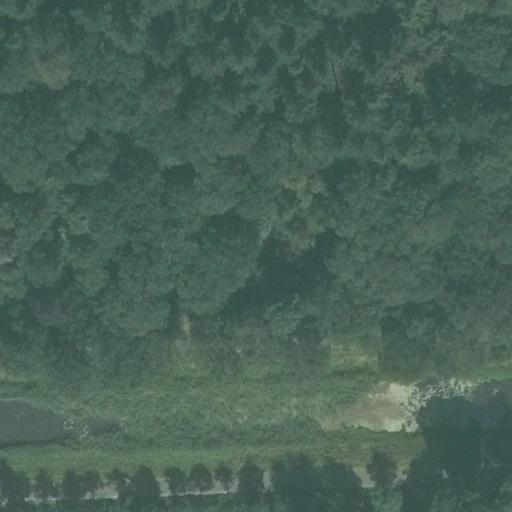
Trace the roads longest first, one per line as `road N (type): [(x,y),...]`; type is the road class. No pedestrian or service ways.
road 1 (unclassified): [(511,473),(0,489)]
road 2 (unclassified): [(274,343),(511,331)]
